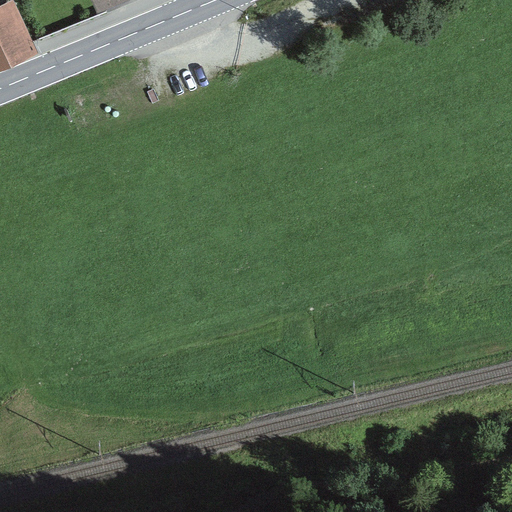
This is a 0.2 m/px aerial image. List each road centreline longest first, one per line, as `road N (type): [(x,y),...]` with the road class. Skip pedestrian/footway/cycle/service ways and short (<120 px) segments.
road 1 (unknown): [(217,511),(511,460)]
road 2 (primary): [(216,0),(0,88)]
